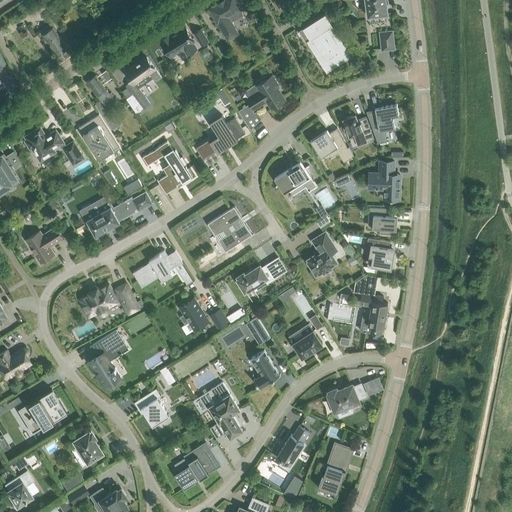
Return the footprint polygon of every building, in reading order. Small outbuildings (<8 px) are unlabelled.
[(46,8),(40,0),(38,0),(27,7),(32,17),(46,8)] [(61,0),(51,6),(55,14),(67,7),(63,0),(61,0)] [(223,0),(217,4),(209,9),(218,23),(228,39),(238,33),(229,17),(241,10),(238,5),(240,4),(237,0),(223,0)] [(333,0),(324,0),(323,1),(328,9),(336,4),(333,0)] [(388,13),(387,4),(389,3),(388,0),(362,0),(364,6),(367,6),(368,16),(388,13)] [(326,13),(303,27),(305,31),(301,34),(306,41),(312,38),(322,54),(317,57),(327,72),(352,56),(342,41),(337,44),(327,28),(333,24),(326,13)] [(40,29),(57,54),(68,46),(50,22),(40,29)] [(171,32),(161,38),(163,40),(162,41),(171,55),(184,47),(188,54),(197,48),(193,42),(194,41),(186,26),(172,35),(171,32)] [(201,29),(194,33),(202,45),(208,41),(201,29)] [(380,32),(382,50),(395,48),(393,30),(380,32)] [(147,56),(126,71),(133,80),(134,83),(135,82),(139,87),(145,83),(146,84),(147,83),(147,82),(153,77),(158,79),(162,76),(155,67),(147,56)] [(96,74),(87,81),(105,106),(114,99),(96,74)] [(250,103),(239,110),(251,129),(262,118),(259,113),(257,110),(254,112),(253,109),(254,108),(254,109),(264,103),(263,102),(267,100),(267,101),(272,108),(286,99),(276,85),(278,83),(275,78),(273,79),(271,76),(257,85),(260,90),(247,98),(250,103)] [(219,82),(226,91),(231,87),(224,78),(219,82)] [(133,80),(127,85),(133,93),(127,98),(137,112),(144,107),(144,108),(151,103),(140,89),(139,87),(135,82),(134,83),(133,80)] [(217,91),(206,98),(209,104),(220,97),(225,105),(231,101),(222,88),(217,91)] [(376,109),(367,111),(378,143),(387,141),(385,129),(395,127),(393,115),(399,114),(397,103),(382,106),(375,107),(376,109)] [(113,129),(117,126),(112,119),(115,118),(107,106),(101,111),(113,129)] [(123,118),(119,121),(125,130),(138,122),(130,108),(120,113),(123,118)] [(99,115),(91,120),(92,122),(82,129),(80,126),(79,127),(100,159),(120,146),(109,128),(99,114),(98,114),(99,115)] [(210,138),(196,147),(204,159),(217,151),(218,152),(226,147),(230,145),(231,144),(237,140),(238,139),(237,138),(245,132),(235,116),(227,121),(222,114),(212,120),(210,121),(211,123),(215,128),(215,129),(219,135),(211,140),(210,138)] [(374,137),(367,116),(358,120),(356,114),(344,118),(351,135),(356,133),(359,143),(374,137)] [(148,115),(142,119),(147,127),(153,123),(148,115)] [(327,129),(311,139),(321,156),(329,151),(332,156),(340,150),(341,152),(348,147),(337,127),(330,132),(327,129)] [(38,128),(25,136),(27,139),(25,140),(30,148),(32,147),(39,159),(40,160),(41,161),(41,160),(48,156),(56,151),(54,148),(61,144),(74,163),(84,157),(74,141),(66,145),(57,130),(49,134),(50,135),(47,137),(46,136),(44,133),(42,134),(38,128)] [(158,179),(167,193),(178,186),(177,184),(183,180),(184,182),(193,176),(186,166),(185,164),(187,163),(182,156),(180,157),(176,149),(174,150),(167,140),(143,156),(149,166),(149,165),(149,164),(157,158),(165,153),(172,163),(164,168),(166,171),(166,172),(168,174),(159,180),(158,179)] [(17,180),(1,155),(0,155),(0,191),(12,184),(12,183),(17,180)] [(394,174),(394,161),(380,160),(380,173),(370,173),(369,187),(378,187),(385,187),(385,198),(391,198),(391,199),(393,199),(393,198),(399,198),(400,178),(400,177),(400,174),(394,174)] [(305,167),(302,162),(295,166),(291,161),(290,161),(294,167),(279,177),(282,182),(276,185),(277,187),(282,183),(289,193),(289,194),(291,196),(293,195),(293,194),(306,186),(309,191),(310,190),(317,185),(306,168),(310,166),(309,164),(305,167)] [(105,172),(104,172),(113,184),(118,180),(109,169),(105,172)] [(138,208),(139,210),(153,203),(146,191),(133,198),(138,208)] [(138,208),(133,198),(132,196),(125,200),(126,201),(113,208),(111,206),(87,219),(96,235),(120,221),(119,220),(137,210),(136,209),(138,208)] [(54,199),(48,203),(52,209),(58,206),(54,199)] [(234,205),(208,222),(216,234),(220,232),(222,235),(218,238),(226,251),(253,233),(245,221),(240,224),(238,220),(242,217),(234,205)] [(386,215),(386,208),(372,207),(372,208),(370,226),(380,227),(380,233),(393,234),(393,228),(397,229),(398,216),(394,215),(386,215)] [(317,222),(321,227),(331,221),(327,215),(317,222)] [(41,262),(55,253),(50,245),(53,243),(54,244),(64,238),(56,225),(43,234),(40,230),(26,239),(41,262)] [(337,250),(327,234),(326,232),(314,240),(322,253),(316,256),(315,254),(309,258),(310,260),(309,261),(308,262),(311,268),(313,267),(318,275),(331,267),(330,265),(336,261),(332,253),(337,250)] [(368,237),(367,244),(371,245),(369,255),(373,256),(371,264),(392,268),(395,251),(395,248),(389,247),(390,241),(368,237)] [(356,256),(362,251),(356,244),(350,248),(356,256)] [(148,263),(133,272),(142,287),(160,275),(163,280),(173,273),(170,269),(183,261),(176,249),(167,255),(164,250),(165,250),(165,249),(159,253),(149,259),(150,261),(148,263)] [(214,250),(203,257),(208,265),(219,258),(214,250)] [(354,254),(347,258),(352,266),(359,261),(354,254)] [(260,265),(252,270),(245,274),(244,272),(238,276),(240,278),(238,279),(246,291),(253,286),(256,289),(287,270),(278,257),(262,267),(260,265)] [(185,267),(179,271),(187,284),(193,280),(185,267)] [(356,280),(354,291),(362,292),(360,304),(372,306),(369,325),(371,325),(370,333),(381,335),(383,327),(384,327),(388,302),(383,302),(384,296),(375,294),(378,276),(367,274),(356,280)] [(114,294),(109,284),(99,289),(98,287),(90,291),(91,293),(81,298),(89,315),(99,310),(100,312),(102,313),(104,313),(105,312),(107,311),(108,309),(108,307),(108,306),(118,301),(117,300),(121,298),(124,305),(135,300),(135,299),(127,282),(116,288),(118,292),(114,294)] [(61,296),(63,290),(55,287),(52,293),(61,296)] [(234,311),(249,302),(244,294),(229,303),(234,311)] [(209,320),(195,297),(180,306),(184,313),(180,316),(185,324),(189,321),(195,329),(209,320)] [(318,302),(313,305),(317,315),(322,313),(318,302)] [(230,323),(221,309),(211,315),(220,329),(230,323)] [(311,318),(317,328),(323,325),(316,314),(311,318)] [(258,332),(264,341),(271,337),(257,316),(251,320),(257,330),(256,330),(257,332),(258,332)] [(314,329),(313,330),(309,323),(302,328),(306,334),(293,342),(303,357),(323,344),(314,329)] [(368,338),(369,329),(353,328),(353,338),(368,338)] [(97,356),(90,361),(96,372),(98,376),(100,375),(107,386),(121,377),(116,370),(117,369),(115,367),(110,360),(114,357),(110,350),(124,341),(117,329),(90,346),(97,356)] [(366,348),(367,341),(360,340),(359,347),(366,348)] [(6,350),(0,353),(0,368),(5,376),(6,378),(7,378),(15,373),(16,374),(17,374),(18,374),(19,374),(20,374),(21,373),(22,372),(22,371),(22,370),(22,368),(31,363),(25,354),(26,354),(27,353),(28,352),(28,351),(28,350),(27,349),(27,348),(26,347),(25,347),(23,347),(22,348),(10,355),(6,350)] [(255,378),(254,378),(260,388),(261,387),(281,374),(280,373),(280,374),(265,349),(265,348),(251,357),(252,357),(250,359),(260,375),(255,378)] [(219,400),(210,406),(220,421),(221,420),(231,437),(242,429),(232,413),(240,408),(231,393),(223,381),(211,389),(219,400)] [(372,393),(367,381),(364,382),(369,394),(372,393)] [(331,393),(329,394),(336,410),(336,409),(340,418),(354,412),(351,403),(359,400),(358,399),(366,395),(361,383),(353,386),(352,384),(337,391),(336,388),(330,391),(331,393)] [(135,401),(139,409),(142,406),(154,424),(163,418),(162,416),(167,413),(157,397),(161,395),(156,387),(135,401)] [(49,390),(52,388),(51,388),(17,409),(24,419),(25,418),(32,430),(31,431),(32,433),(66,412),(60,401),(57,403),(49,390)] [(321,421),(317,427),(323,431),(327,424),(321,421)] [(210,427),(217,438),(225,433),(218,422),(210,427)] [(303,441),(310,431),(300,424),(293,435),(292,433),(277,456),(290,464),(305,442),(303,441)] [(82,464),(102,452),(93,438),(95,437),(91,431),(89,432),(88,431),(74,440),(82,454),(78,457),(82,464)] [(208,471),(214,467),(204,452),(210,448),(206,442),(186,455),(191,463),(175,473),(185,488),(196,481),(195,480),(199,477),(200,479),(209,473),(208,471)] [(338,457),(340,451),(337,451),(337,450),(334,449),(333,449),(324,475),(323,475),(323,473),(318,486),(338,493),(346,470),(345,469),(345,470),(343,469),(346,460),(348,461),(349,462),(351,455),(343,452),(341,458),(338,457)] [(29,462),(25,455),(15,461),(19,468),(29,462)] [(31,496),(27,489),(25,485),(33,480),(27,470),(6,484),(9,490),(8,491),(13,499),(11,500),(16,508),(21,505),(19,503),(31,496)] [(75,476),(63,483),(67,489),(79,482),(75,476)] [(83,484),(67,495),(73,503),(89,493),(83,484)] [(122,498),(125,495),(120,487),(116,490),(115,488),(107,494),(102,487),(90,495),(95,502),(95,504),(98,510),(100,510),(105,508),(107,511),(119,511),(120,511),(120,510),(121,509),(122,510),(124,508),(127,506),(122,498)] [(280,495),(276,504),(282,507),(286,497),(280,495)] [(266,511),(270,504),(253,497),(248,510),(241,507),(239,507),(236,511),(266,511)]
